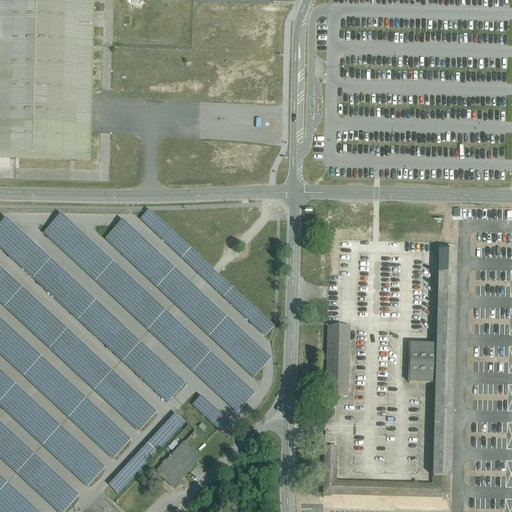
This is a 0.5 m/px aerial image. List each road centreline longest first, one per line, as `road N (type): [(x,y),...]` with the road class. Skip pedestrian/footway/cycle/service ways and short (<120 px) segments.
road 1 (tertiary): [(294,192),(287,511)]
road 2 (unclassified): [(0,194),(294,192)]
road 3 (tertiary): [(511,197),(294,192)]
road 4 (tertiary): [(306,0),(295,32),(294,192)]
